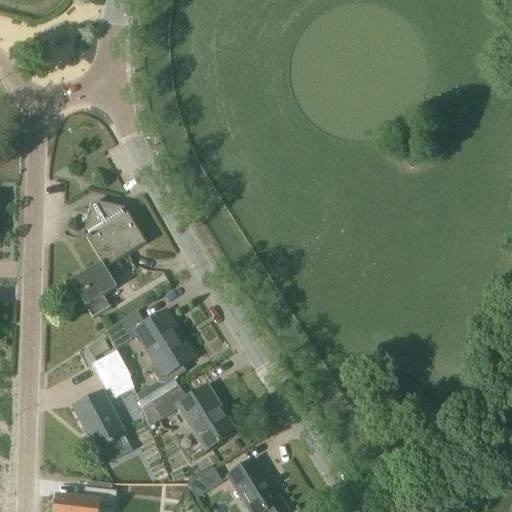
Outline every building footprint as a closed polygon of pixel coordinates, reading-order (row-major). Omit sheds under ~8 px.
[(86,240),(105,271),(146,246),(127,215),(124,218),(121,213),(124,211),(95,204),(97,207),(93,210),(91,206),(88,217),(86,216),(83,218),(82,222),(83,225),(86,225),(84,236),(87,234),(90,238),(86,240)] [(116,264),(104,272),(109,281),(122,273),(116,264)] [(72,284),(93,319),(109,309),(102,297),(115,290),(101,267),(72,284)] [(159,385),(166,386),(185,374),(181,368),(194,360),(194,359),(191,361),(177,339),(180,337),(166,314),(145,327),(136,312),(106,334),(110,342),(115,351),(136,338),(154,367),(151,372),(159,385)] [(103,344),(89,351),(94,359),(107,352),(103,344)] [(110,391),(115,400),(134,390),(130,381),(131,380),(117,354),(91,367),(106,394),(110,391)] [(221,411),(207,388),(186,401),(178,388),(151,405),(162,422),(179,411),(205,453),(236,434),(235,433),(232,435),(218,413),(221,411)] [(74,409),(97,453),(124,438),(101,395),(74,409)] [(288,511),(280,497),(276,500),(254,463),(228,479),(248,511),(288,511)] [(187,486),(196,500),(222,484),(213,470),(187,486)] [(57,500),(55,511),(98,511),(99,506),(109,507),(110,493),(85,490),(83,503),(57,500)]
